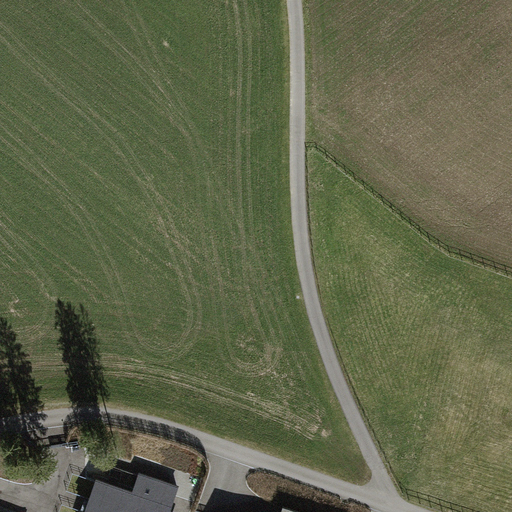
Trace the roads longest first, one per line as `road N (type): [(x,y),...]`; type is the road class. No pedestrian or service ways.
road 1 (track): [(385,503),(313,308),(300,205),(293,0)]
road 2 (track): [(385,503),(116,416),(0,427)]
